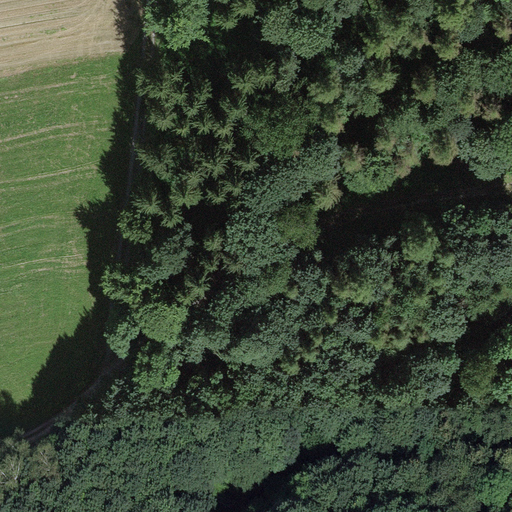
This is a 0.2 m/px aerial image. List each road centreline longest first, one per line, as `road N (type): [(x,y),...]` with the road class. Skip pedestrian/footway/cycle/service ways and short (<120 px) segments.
road 1 (track): [(511,187),(360,210),(235,265),(105,379),(0,438)]
road 2 (track): [(149,0),(103,380)]
